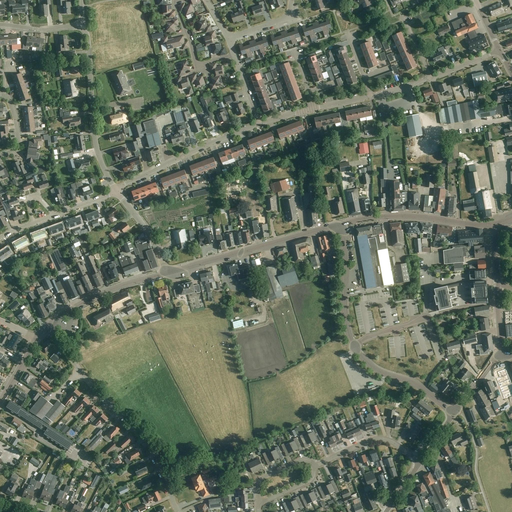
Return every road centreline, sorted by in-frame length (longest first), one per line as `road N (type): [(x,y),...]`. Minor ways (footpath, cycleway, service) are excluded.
road 1 (residential): [(178,511),(156,450),(97,393),(48,326)]
road 2 (tertiary): [(167,272),(339,225)]
road 3 (residential): [(116,190),(95,141),(83,24)]
road 4 (residential): [(116,190),(259,123)]
road 5 (tertiary): [(339,225),(379,216),(493,223)]
road 6 (tertiary): [(48,326),(109,289),(167,272)]
road 7 (residential): [(354,346),(344,316),(339,225)]
road 8 (residential): [(453,413),(419,385),(374,369),(354,346)]
road 9 (residential): [(313,467),(374,439),(420,462)]
